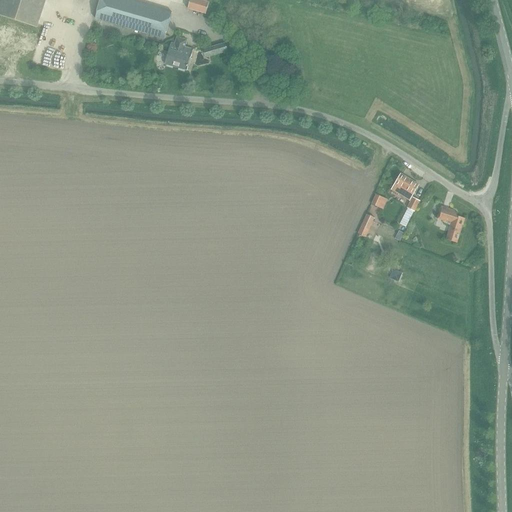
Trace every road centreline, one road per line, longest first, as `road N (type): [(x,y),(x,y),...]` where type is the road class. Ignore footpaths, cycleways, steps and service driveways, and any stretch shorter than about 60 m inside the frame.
road 1 (unclassified): [(488,206),(323,115),(0,81)]
road 2 (tertiary): [(488,206),(491,318),(504,367)]
road 3 (tertiary): [(501,511),(504,367)]
